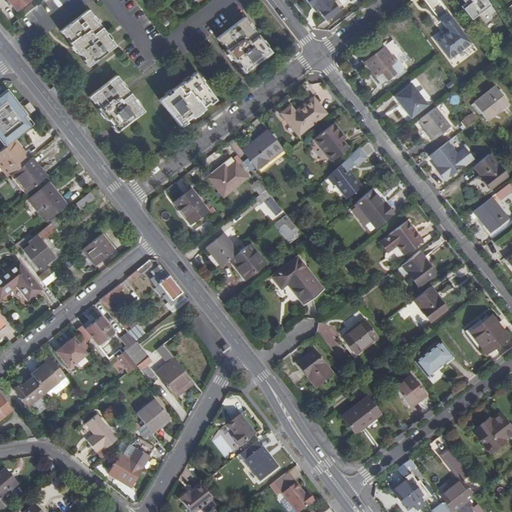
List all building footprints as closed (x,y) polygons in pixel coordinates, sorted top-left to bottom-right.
[(7,0),(16,11),(30,0),(7,0)] [(325,22),(342,9),(335,0),(334,0),(333,1),(331,0),(304,0),(310,8),(312,6),(325,22)] [(459,7),(469,20),(473,16),(480,25),(490,16),(484,9),(488,6),(483,0),(460,0),(463,4),(459,7)] [(88,10),(60,31),(87,67),(114,45),(88,10)] [(449,18),(441,24),(448,33),(435,43),(449,61),(470,45),(449,18)] [(243,19),(214,40),(241,75),(269,53),(243,19)] [(403,72),(394,60),(391,62),(381,48),(362,63),(378,85),(383,82),(385,85),(403,72)] [(213,102),(199,82),(201,81),(198,77),(196,79),(193,73),(157,100),(178,128),(213,102)] [(116,75),(88,96),(115,131),(142,111),(116,75)] [(409,84),(392,97),(408,119),(425,106),(409,84)] [(496,87),(474,104),(487,122),(509,105),(496,87)] [(0,139),(5,145),(32,124),(6,91),(0,95),(0,139)] [(455,92),(451,95),(461,108),(465,104),(455,92)] [(288,107),(279,113),(296,135),(323,114),(311,99),(293,112),(288,107)] [(450,127),(435,107),(418,120),(433,140),(450,127)] [(477,120),(472,113),(460,123),(464,129),(477,120)] [(332,123),(312,139),(329,162),(345,149),(340,141),(344,139),(332,123)] [(281,148),(267,130),(240,150),(254,168),(281,148)] [(23,151),(14,139),(11,141),(21,153),(23,151)] [(29,159),(23,151),(21,153),(11,141),(0,150),(0,166),(8,176),(10,174),(12,173),(29,159)] [(446,143),(429,156),(437,167),(443,174),(440,176),(444,181),(463,166),(461,163),(470,156),(464,148),(455,155),(446,143)] [(357,149),(325,179),(332,186),(333,185),(346,198),(360,185),(353,178),(351,179),(346,174),(348,172),(353,167),(355,168),(366,158),(357,149)] [(489,154),(472,167),(488,188),(505,174),(489,154)] [(461,163),(463,166),(472,159),(470,156),(461,163)] [(46,176),(32,157),(29,159),(44,178),(46,176)] [(44,178),(29,159),(12,173),(27,191),(44,178)] [(231,160),(208,178),(221,197),(245,179),(231,160)] [(434,169),(440,176),(443,174),(437,167),(434,169)] [(27,191),(12,173),(10,174),(25,193),(27,191)] [(67,202),(50,181),(48,183),(65,204),(67,202)] [(65,204),(48,183),(28,199),(45,220),(65,204)] [(511,187),(509,183),(495,193),(500,201),(511,192),(511,187)] [(190,190),(174,202),(190,224),(206,211),(190,190)] [(263,191),(250,201),(255,208),(268,198),(263,191)] [(354,203),(357,207),(369,220),(375,227),(391,213),(383,203),(381,204),(368,191),(354,203)] [(81,209),(95,198),(90,192),(76,203),(81,209)] [(489,233),(499,225),(506,220),(489,198),(472,211),(482,224),(489,233)] [(369,220),(357,207),(351,212),(363,225),(369,220)] [(193,230),(199,238),(214,228),(209,220),(193,230)] [(403,221),(387,234),(387,235),(378,242),(385,252),(393,246),(400,256),(419,242),(403,221)] [(54,257),(40,241),(42,239),(56,228),(51,223),(32,238),(28,241),(30,244),(28,245),(23,249),(39,269),(54,257)] [(489,233),(482,224),(480,227),(488,237),(500,227),(499,225),(489,233)] [(94,264),(113,249),(101,234),(82,249),(87,256),(81,261),(88,268),(93,263),(94,264)] [(204,247),(219,267),(230,258),(234,255),(219,235),(204,247)] [(26,243),(27,242),(24,238),(17,244),(20,248),(26,243)] [(56,256),(42,239),(40,241),(54,257),(56,256)] [(263,264),(248,244),(234,255),(230,258),(236,266),(234,268),(243,280),(263,264)] [(417,250),(400,264),(417,285),(432,274),(421,259),(423,257),(417,250)] [(423,257),(421,259),(432,274),(434,273),(423,257)] [(295,259),(272,276),(280,287),(285,284),(302,305),(321,291),(295,259)] [(131,282),(155,263),(153,260),(149,260),(127,277),(131,282)] [(40,289),(18,262),(11,268),(12,269),(8,273),(7,272),(0,277),(0,296),(16,284),(28,299),(40,289)] [(154,275),(163,268),(160,264),(151,271),(154,275)] [(42,281),(52,273),(49,268),(39,276),(42,281)] [(188,300),(163,268),(154,275),(150,279),(156,285),(159,283),(166,292),(163,295),(168,301),(166,303),(173,312),(188,300)] [(45,285),(56,276),(53,272),(52,273),(42,281),(45,285)] [(119,295),(117,293),(123,288),(119,284),(105,295),(111,302),(119,295)] [(429,286),(411,300),(428,321),(445,308),(434,295),(436,293),(429,286)] [(113,305),(111,302),(105,295),(100,299),(108,309),(113,305)] [(494,313),(484,321),(473,330),(482,341),(488,350),(510,333),(494,313)] [(98,345),(114,332),(101,316),(85,328),(92,337),(98,345)] [(473,330),(484,321),(482,317),(467,329),(479,344),(482,341),(473,330)] [(363,322),(341,339),(355,356),(377,340),(363,322)] [(136,340),(145,333),(138,324),(129,331),(136,340)] [(85,328),(82,325),(76,330),(79,334),(86,342),(92,337),(85,328)] [(136,342),(127,332),(121,337),(129,347),(136,342)] [(84,356),(87,354),(85,352),(89,349),(84,344),(86,342),(79,334),(74,338),(73,337),(55,351),(69,368),(74,364),(84,356)] [(130,358),(142,349),(136,342),(129,347),(124,351),(130,358)] [(439,343),(414,362),(425,377),(451,357),(439,343)] [(182,384),(190,378),(163,345),(157,350),(168,363),(166,365),(168,368),(159,376),(175,396),(185,388),(182,384)] [(136,366),(148,357),(142,349),(130,358),(136,366)] [(136,366),(124,351),(116,357),(128,372),(136,366)] [(313,351),(296,363),(315,387),(331,374),(313,351)] [(70,383),(69,382),(70,382),(49,356),(43,361),(44,363),(38,368),(31,374),(33,376),(45,392),(50,398),(51,397),(51,398),(56,395),(55,394),(65,386),(66,387),(70,383)] [(89,361),(84,356),(74,364),(78,370),(89,361)] [(157,379),(146,365),(152,361),(149,356),(148,357),(136,366),(151,384),(157,379)] [(159,376),(168,368),(166,365),(156,373),(159,376)] [(27,407),(45,392),(33,376),(21,386),(19,383),(13,389),(27,407)] [(185,388),(193,382),(190,378),(182,384),(185,388)] [(396,395),(408,410),(418,402),(420,404),(426,400),(412,383),(396,395)] [(0,418),(11,409),(0,395),(0,418)] [(170,418),(155,399),(137,414),(145,423),(151,430),(161,422),(163,424),(170,418)] [(342,421),(355,438),(381,418),(368,401),(342,421)] [(410,412),(420,404),(418,402),(408,410),(410,412)] [(111,443),(117,439),(96,413),(84,423),(93,434),(86,440),(96,452),(102,446),(104,449),(111,443)] [(482,425),(480,423),(470,430),(488,453),(504,442),(503,440),(511,433),(511,430),(499,413),(489,421),(482,425)] [(237,415),(224,425),(229,432),(227,434),(237,447),(253,435),(237,415)] [(383,421),(381,418),(355,438),(357,441),(383,421)] [(154,434),(164,426),(163,424),(161,422),(151,430),(154,434)] [(141,426),(137,433),(146,440),(151,433),(141,426)] [(130,488),(154,447),(137,437),(125,458),(119,455),(108,474),(130,488)] [(257,451),(260,449),(255,442),(241,453),(245,459),(241,462),(256,482),(275,468),(269,461),(267,463),(257,451)] [(101,458),(114,447),(111,443),(104,449),(102,446),(96,452),(101,458)] [(455,477),(464,470),(467,469),(451,448),(440,456),(455,477)] [(269,461),(260,449),(257,451),(267,463),(269,461)] [(403,464),(397,469),(405,481),(391,491),(406,511),(415,504),(419,509),(427,502),(425,499),(430,495),(419,480),(422,477),(414,467),(408,471),(403,464)] [(460,483),(470,497),(479,490),(464,470),(455,477),(450,481),(454,487),(460,483)] [(19,486),(6,472),(0,476),(0,494),(4,499),(19,486)] [(270,485),(277,495),(291,511),(299,511),(310,504),(304,495),(301,497),(283,475),(270,485)] [(454,487),(450,481),(444,485),(449,491),(454,487)] [(450,511),(470,497),(460,483),(454,487),(449,491),(439,499),(445,506),(449,511),(450,511)] [(277,495),(270,485),(266,488),(273,498),(277,495)] [(186,492),(177,499),(187,511),(193,511),(210,499),(199,486),(188,495),(186,492)] [(38,511),(34,506),(30,502),(18,511),(38,511)]
